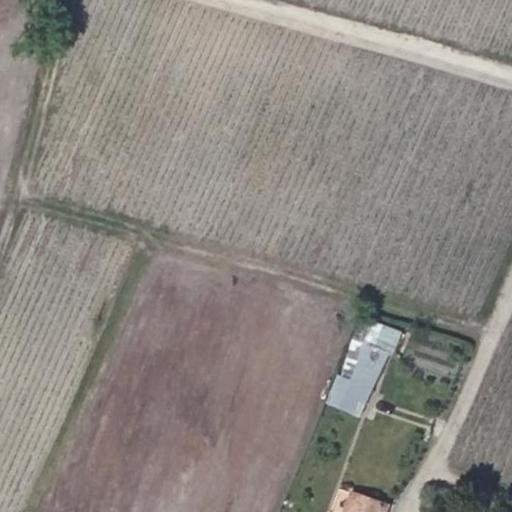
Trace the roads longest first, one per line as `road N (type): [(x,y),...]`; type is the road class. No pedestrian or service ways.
road 1 (track): [(264,0),(511,68)]
road 2 (track): [(511,290),(411,511)]
